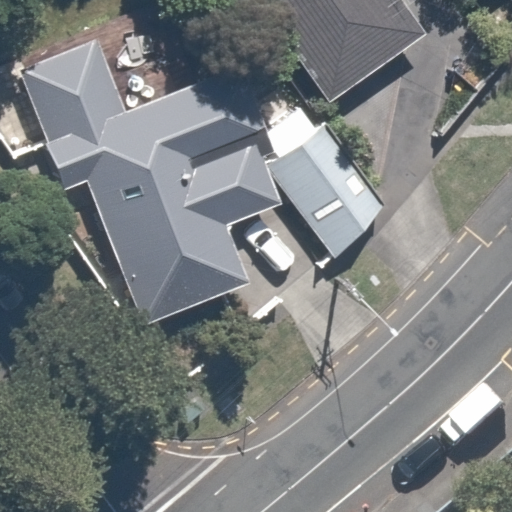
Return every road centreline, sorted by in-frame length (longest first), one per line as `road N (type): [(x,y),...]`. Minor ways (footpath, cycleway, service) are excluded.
road 1 (secondary): [(511,281),(251,511)]
road 2 (residential): [(113,511),(0,355)]
